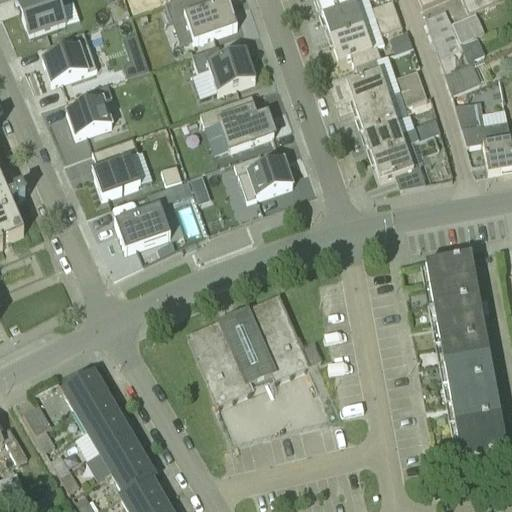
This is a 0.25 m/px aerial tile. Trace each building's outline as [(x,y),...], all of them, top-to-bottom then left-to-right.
[(33,0),(37,10),(19,16),(29,45),(64,32),(57,10),(68,6),(65,0),(33,0)] [(222,7),(219,0),(194,0),(164,11),(170,27),(183,23),(192,49),(236,34),(226,6),(222,7)] [(314,0),(321,19),(354,7),(351,0),(314,0)] [(417,0),(422,12),(449,0),(417,0)] [(500,0),(460,0),(469,19),(503,4),(500,0)] [(376,27),(397,19),(392,6),(371,13),(376,27)] [(329,43),(363,31),(354,7),(321,19),(329,43)] [(449,28),(445,16),(423,25),(427,36),(449,28)] [(397,19),(376,27),(380,40),(402,33),(397,19)] [(458,50),(476,42),(483,39),(475,19),(450,29),(456,45),(458,50)] [(449,28),(427,36),(432,48),(454,39),(450,29),(449,28)] [(353,75),(355,74),(375,67),(380,65),(376,53),(371,55),(363,31),(329,43),(338,68),(350,64),(353,75)] [(97,76),(84,38),(57,47),(61,59),(42,65),(52,92),(97,76)] [(395,60),(412,54),(407,39),(389,45),(395,60)] [(454,39),(432,48),(434,53),(436,59),(458,50),(456,45),(454,39)] [(462,59),(466,72),(474,69),(473,65),(484,61),(476,42),(458,50),(462,59)] [(458,50),(436,59),(440,70),(463,62),(458,50)] [(209,76),(217,100),(255,87),(244,57),(221,65),(218,53),(191,63),(197,80),(209,76)] [(463,62),(440,70),(445,82),(464,73),(466,72),(463,62)] [(149,77),(144,63),(129,68),(121,71),(126,85),(149,77)] [(354,115),(387,103),(375,67),(355,74),(358,85),(345,90),(354,115)] [(445,82),(449,93),(470,87),(466,78),(464,73),(445,82)] [(400,98),(421,91),(417,77),(395,84),(400,98)] [(421,91),(400,98),(405,112),(426,104),(421,91)] [(85,112),(66,119),(76,145),(111,133),(102,106),(112,103),(108,92),(81,101),(85,112)] [(362,139),(396,127),(387,103),(354,115),(362,139)] [(240,107),(199,121),(203,134),(218,129),(228,158),(274,142),(266,120),(255,124),(252,116),(244,118),(240,107)] [(480,109),(454,114),(466,154),(482,151),(487,181),(511,176),(511,161),(511,156),(506,129),(484,133),(480,109)] [(404,151),(414,147),(439,139),(434,125),(413,133),(413,135),(400,140),(396,127),(362,139),(371,164),(404,152),(404,151)] [(137,160),(133,145),(91,159),(96,174),(91,176),(100,205),(139,192),(129,163),(137,160)] [(425,191),(419,174),(412,176),(404,152),(371,164),(379,188),(394,182),(399,196),(425,191)] [(259,162),(233,171),(246,209),(291,193),(282,166),(263,173),(259,162)] [(180,185),(177,174),(165,177),(169,189),(180,185)] [(192,198),(205,194),(201,183),(188,187),(192,198)] [(0,188),(0,254),(2,254),(1,251),(23,241),(10,211),(24,204),(18,189),(3,196),(0,188)] [(162,196),(148,201),(147,201),(151,215),(152,214),(159,212),(167,209),(162,196)] [(159,212),(114,228),(124,258),(169,242),(159,212)] [(430,292),(470,285),(467,266),(470,266),(470,264),(424,272),(424,274),(427,273),(430,292)] [(434,311),(474,304),(470,285),(430,292),(434,311)] [(307,373),(300,356),(277,304),(187,343),(217,413),(250,399),(247,392),(272,381),(275,388),(307,373)] [(437,330),(478,323),(474,304),(434,311),(437,330)] [(441,350),(481,343),(478,323),(437,330),(441,350)] [(445,370),(485,362),(481,343),(441,350),(445,370)] [(300,356),(307,373),(320,368),(312,350),(300,356)] [(448,389),(489,382),(485,362),(445,370),(448,389)] [(74,418),(104,400),(92,379),(61,397),(74,418)] [(452,409),(492,401),(489,382),(448,389),(452,409)] [(287,389),(223,412),(238,454),(333,420),(324,396),(294,407),(287,389)] [(86,439),(117,421),(104,400),(74,418),(86,439)] [(455,428),(496,421),(492,401),(452,409),(455,428)] [(35,441),(44,435),(50,431),(38,411),(23,420),(35,441)] [(98,460),(129,442),(117,421),(86,439),(98,460)] [(459,447),(499,439),(496,421),(455,428),(459,447)] [(44,435),(35,441),(44,457),(53,451),(44,435)] [(499,439),(459,447),(462,466),(460,466),(460,468),(506,459),(505,458),(503,458),(499,439)] [(111,481),(141,463),(129,442),(98,460),(111,481)] [(5,448),(16,469),(25,464),(14,443),(5,448)] [(59,483),(70,477),(60,461),(50,467),(59,483)] [(119,502),(120,504),(150,486),(154,484),(141,463),(111,481),(122,500),(119,502)] [(70,477),(59,483),(69,498),(79,492),(70,477)] [(0,503),(21,494),(15,480),(0,486),(0,503)] [(124,511),(153,511),(163,507),(150,486),(120,504),(124,511)] [(76,511),(91,511),(85,502),(75,508),(76,511)]
